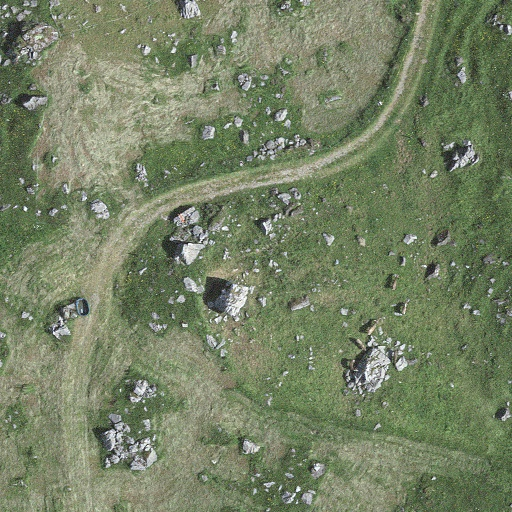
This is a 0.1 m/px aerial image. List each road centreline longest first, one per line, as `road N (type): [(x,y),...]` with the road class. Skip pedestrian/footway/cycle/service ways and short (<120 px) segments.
road 1 (track): [(428,0),(396,107),(350,161),(194,191),(144,214),(99,311)]
road 2 (track): [(99,311),(213,402),(427,467),(511,502)]
road 3 (track): [(99,311),(74,443),(82,511)]
